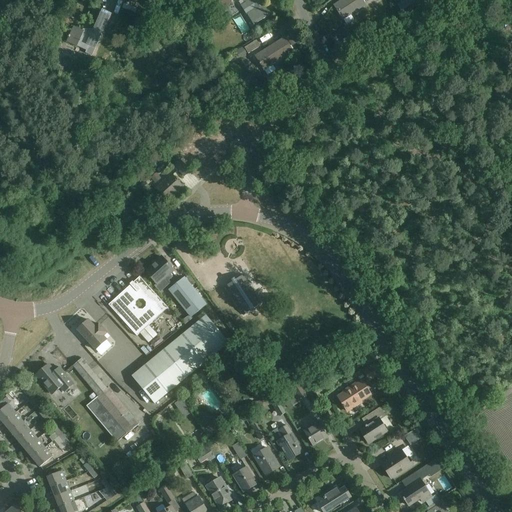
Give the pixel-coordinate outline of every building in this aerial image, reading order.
[(213,0),(210,2),(217,12),(220,10),(220,11),(232,3),(229,0),(213,0)] [(263,0),(242,0),(245,3),(241,5),(254,25),(270,15),(264,5),(266,4),(263,0)] [(343,0),(334,6),(343,20),(346,25),(354,20),(351,15),(365,5),(363,2),(366,0),(376,0),(378,2),(380,0),(343,0)] [(83,30),(82,31),(74,27),(68,42),(87,51),(86,53),(92,56),(111,15),(100,10),(94,23),(97,25),(94,29),(83,30)] [(276,44),(256,56),(259,61),(264,70),(268,75),(276,70),(273,65),(293,52),(285,38),(276,44)] [(248,54),(257,49),(261,46),(257,41),(245,48),(248,54)] [(54,42),(49,51),(56,55),(57,52),(58,53),(62,46),(54,42)] [(75,65),(71,74),(78,78),(82,69),(75,65)] [(248,77),(241,84),(247,91),(255,83),(248,77)] [(193,153),(186,158),(189,161),(196,156),(193,153)] [(190,171),(187,167),(190,165),(183,158),(181,161),(180,160),(174,165),(178,169),(184,177),(190,171)] [(156,173),(151,178),(156,184),(161,179),(157,174),(156,173)] [(156,190),(160,194),(167,202),(183,187),(172,175),(156,190)] [(150,189),(145,182),(138,188),(143,195),(150,189)] [(130,216),(120,224),(123,228),(133,220),(130,216)] [(162,257),(149,269),(151,271),(147,274),(158,285),(174,270),(162,257)] [(244,316),(262,304),(243,276),(226,287),(244,316)] [(131,285),(109,305),(137,336),(168,308),(140,277),(134,283),(133,282),(130,284),(131,285)] [(169,290),(191,318),(207,305),(185,278),(169,290)] [(169,346),(156,356),(132,376),(155,404),(230,343),(206,316),(169,346)] [(89,320),(78,330),(96,350),(107,340),(104,337),(107,333),(99,324),(95,327),(89,320)] [(144,345),(140,349),(145,356),(149,352),(144,345)] [(109,388),(107,389),(82,359),(73,367),(99,397),(87,406),(117,442),(140,423),(139,423),(115,396),(109,388)] [(65,393),(75,385),(60,368),(55,372),(49,365),(36,376),(53,395),(61,388),(65,393)] [(375,365),(365,371),(370,380),(380,373),(375,365)] [(381,376),(371,383),(375,389),(385,383),(381,376)] [(348,411),(362,402),(361,401),(371,395),(362,382),(357,385),(356,384),(344,392),(345,393),(338,397),(348,411)] [(300,401),(307,396),(300,384),(293,389),(300,401)] [(32,400),(36,397),(30,390),(27,393),(32,400)] [(298,403),(290,392),(281,397),(289,409),(298,403)] [(41,403),(36,397),(32,400),(37,406),(41,403)] [(0,418),(4,423),(16,413),(9,404),(11,403),(7,398),(0,403),(0,418)] [(181,399),(175,404),(185,417),(191,413),(181,399)] [(277,399),(270,403),(279,417),(286,413),(277,399)] [(44,419),(48,416),(43,410),(39,413),(44,419)] [(367,425),(365,426),(366,428),(360,431),(368,444),(387,432),(380,422),(385,419),(379,410),(367,418),(371,424),(368,426),(367,425)] [(23,422),(16,413),(4,423),(11,432),(23,422)] [(48,416),(44,419),(50,426),(53,423),(48,416)] [(305,432),(308,436),(313,446),(327,437),(316,419),(310,422),(313,427),(305,432)] [(251,425),(260,440),(268,436),(258,420),(251,425)] [(11,432),(18,441),(31,431),(23,422),(11,432)] [(302,453),(298,446),(295,441),(296,441),(287,425),(281,429),(280,427),(272,432),(289,460),(302,453)] [(59,437),(63,434),(57,427),(54,431),(59,437)] [(305,432),(302,427),(297,430),(300,435),(305,432)] [(405,436),(411,446),(421,439),(415,429),(405,436)] [(38,439),(31,431),(18,441),(25,450),(38,439)] [(63,434),(59,437),(67,446),(71,443),(63,434)] [(33,458),(45,448),(38,439),(25,450),(33,458)] [(247,457),(239,443),(232,447),(241,460),(247,457)] [(210,460),(215,457),(209,447),(207,445),(195,453),(196,455),(200,463),(208,458),(210,460)] [(40,468),(48,461),(53,457),(45,448),(33,458),(40,468)] [(23,459),(28,453),(24,449),(19,454),(23,459)] [(255,457),(260,466),(266,475),(279,467),(268,449),(255,457)] [(394,456),(382,465),(391,479),(413,464),(409,458),(407,459),(401,449),(393,454),(394,456)] [(84,467),(89,473),(93,470),(83,458),(80,460),(85,466),(84,467)] [(437,462),(426,469),(431,477),(442,470),(437,462)] [(185,463),(179,466),(187,479),(193,476),(185,463)] [(233,476),(238,484),(244,493),(258,484),(247,467),(233,476)] [(93,470),(89,473),(94,479),(98,476),(93,470)] [(47,477),(52,487),(66,481),(62,471),(47,477)] [(101,482),(107,489),(110,486),(105,479),(101,482)] [(207,487),(215,499),(220,507),(233,499),(221,479),(207,487)] [(423,503),(432,497),(420,479),(407,488),(408,490),(401,494),(409,506),(420,498),(423,503)] [(70,491),(66,481),(52,487),(56,497),(70,491)] [(159,490),(168,503),(175,499),(167,485),(159,490)] [(118,494),(116,492),(110,486),(107,489),(112,495),(114,497),(118,494)] [(316,499),(321,508),(323,511),(327,511),(351,498),(345,487),(339,491),(337,486),(316,499)] [(60,507),(74,502),(70,491),(56,497),(60,507)] [(208,511),(204,505),(199,497),(197,498),(194,493),(182,500),(185,505),(189,511),(208,511)] [(140,496),(133,500),(137,507),(140,511),(149,511),(144,503),(140,496)] [(78,511),(79,511),(75,503),(74,502),(60,507),(61,511),(78,511)] [(441,511),(446,509),(442,503),(428,511),(427,511),(441,511)]
